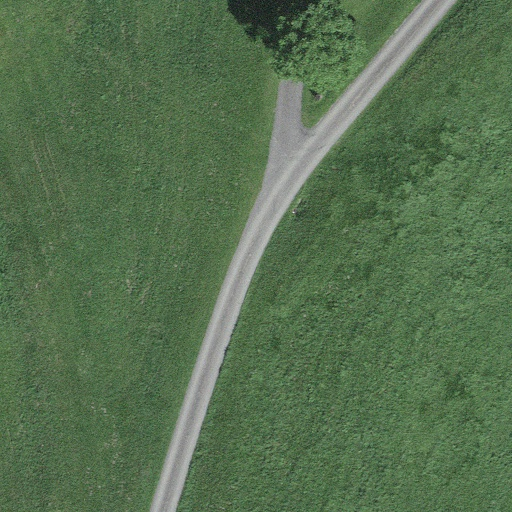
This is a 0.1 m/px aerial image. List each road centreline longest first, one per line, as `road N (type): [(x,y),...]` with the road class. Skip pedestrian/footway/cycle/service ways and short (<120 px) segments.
road 1 (track): [(163,511),(191,409),(249,258),(297,175),(439,0)]
road 2 (track): [(296,0),(274,215)]
